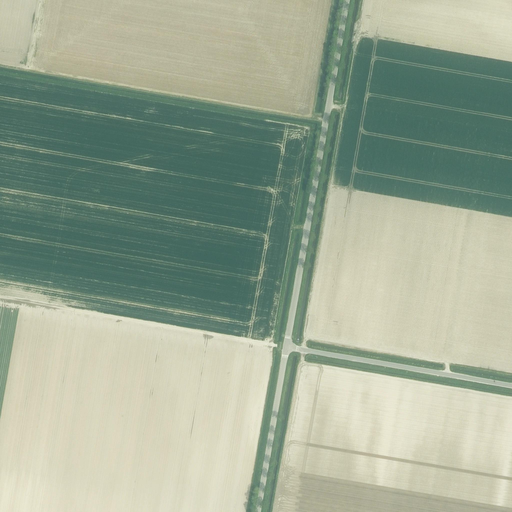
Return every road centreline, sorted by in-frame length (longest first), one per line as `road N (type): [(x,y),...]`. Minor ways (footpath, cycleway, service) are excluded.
road 1 (unclassified): [(285,347),(346,0)]
road 2 (track): [(275,345),(0,298)]
road 3 (unclassified): [(511,386),(285,347)]
road 4 (unclassified): [(257,511),(285,347)]
